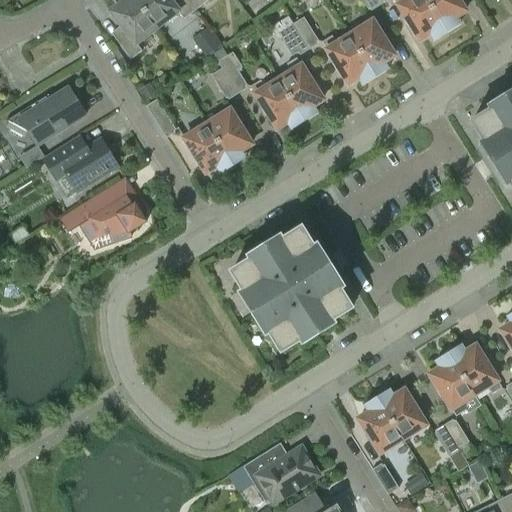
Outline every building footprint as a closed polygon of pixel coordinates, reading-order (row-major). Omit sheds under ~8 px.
[(136,44),(157,28),(135,0),(127,0),(111,13),(125,32),(115,40),(131,61),(142,52),(136,44)] [(135,0),(157,28),(177,12),(184,20),(194,12),(185,0),(135,0)] [(185,0),(195,12),(209,0),(185,0)] [(361,0),(368,11),(379,4),(376,0),(361,0)] [(434,39),(446,32),(425,0),(408,0),(407,0),(393,0),(419,41),(431,33),(434,39)] [(465,12),(457,0),(425,0),(446,32),(457,25),(454,19),(465,12)] [(297,55),(308,49),(293,25),(294,25),(289,18),(278,25),(297,55)] [(304,19),(294,25),(293,25),(308,49),(318,42),(304,19)] [(350,37),(374,76),(386,69),(382,63),(394,56),(373,22),(350,37)] [(195,36),(209,52),(218,44),(204,28),(195,36)] [(363,84),(374,76),(350,37),(349,37),(337,45),(332,37),(322,43),(348,85),(359,78),(363,84)] [(219,62),(218,63),(236,93),(247,87),(238,71),(242,69),(233,53),(228,56),(223,49),(214,55),(219,62)] [(291,73),(278,81),(303,121),(315,114),(311,108),(322,101),(296,59),(286,65),(291,73)] [(218,63),(217,63),(216,64),(215,72),(215,74),(211,76),(226,100),(236,93),(218,63)] [(292,128),(303,121),(278,81),(265,89),(260,81),(251,88),(277,129),(288,122),(292,128)] [(68,89),(48,102),(46,99),(49,97),(48,96),(5,123),(5,124),(8,122),(28,133),(37,147),(85,117),(80,108),(82,107),(75,97),(74,98),(68,89)] [(511,188),(511,97),(471,123),(511,188)] [(165,138),(176,131),(157,101),(146,107),(165,138)] [(230,111),(207,125),(232,165),(243,158),(240,152),(251,145),(230,111)] [(220,172),(232,165),(207,125),(184,140),(205,174),(217,167),(220,172)] [(77,193),(117,168),(101,141),(86,149),(79,138),(43,160),(57,182),(67,176),(77,193)] [(130,233),(146,223),(140,213),(145,211),(136,196),(131,199),(129,195),(114,204),(106,191),(71,212),(95,250),(131,238),(130,233)] [(351,309),(301,229),(231,273),(281,353),(351,309)] [(511,349),(511,316),(509,319),(511,324),(501,331),(511,349)] [(460,349),(449,356),(473,396),(486,387),(491,395),(501,389),(475,347),(464,354),(460,349)] [(461,404),(473,396),(449,356),(437,363),(441,369),(429,376),(455,418),(465,411),(461,404)] [(389,393),(377,400),(402,440),(425,426),(404,391),(392,399),(389,393)] [(379,454),(402,440),(377,400),(366,407),(369,413),(358,420),(379,454)] [(455,421),(444,428),(459,451),(470,445),(455,421)] [(448,458),(459,451),(444,428),(434,435),(448,458)] [(280,444),(247,465),(242,468),(248,476),(256,477),(256,478),(253,485),(264,502),(271,503),(273,505),(319,476),(301,448),(287,456),(280,444)] [(384,466),(373,472),(388,496),(398,489),(384,466)] [(324,504),(322,505),(315,493),(285,511),(340,511),(337,505),(333,508),(332,506),(331,506),(330,505),(328,504),(327,504),(326,504),(324,504)] [(511,511),(511,496),(511,495),(499,501),(504,511),(511,511)] [(504,511),(499,501),(477,511),(504,511)]
